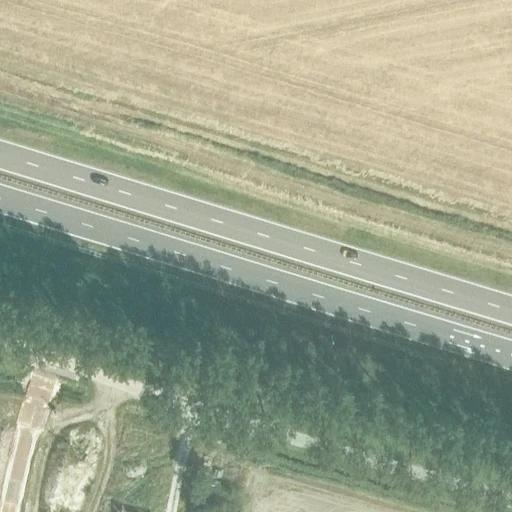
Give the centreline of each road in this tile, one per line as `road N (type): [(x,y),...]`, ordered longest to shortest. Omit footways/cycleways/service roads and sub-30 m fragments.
road 1 (unclassified): [(511,505),(134,393),(0,343)]
road 2 (trunk): [(511,310),(0,151)]
road 3 (trunk): [(0,195),(511,348)]
road 4 (unknown): [(134,393),(106,511)]
